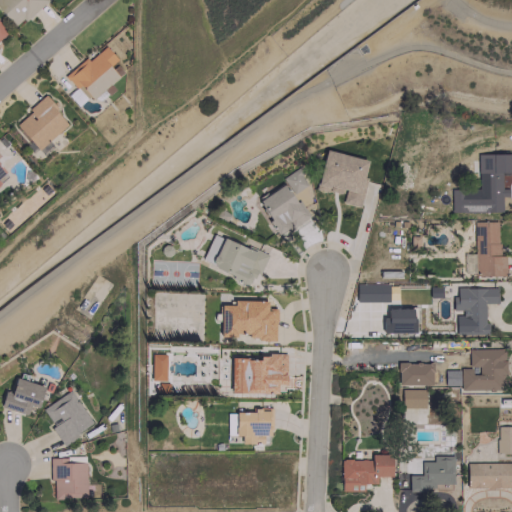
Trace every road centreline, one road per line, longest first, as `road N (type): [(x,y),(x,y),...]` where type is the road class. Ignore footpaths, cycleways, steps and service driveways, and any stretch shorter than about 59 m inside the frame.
road 1 (residential): [(329,269),(315,511)]
road 2 (residential): [(0,86),(94,0)]
